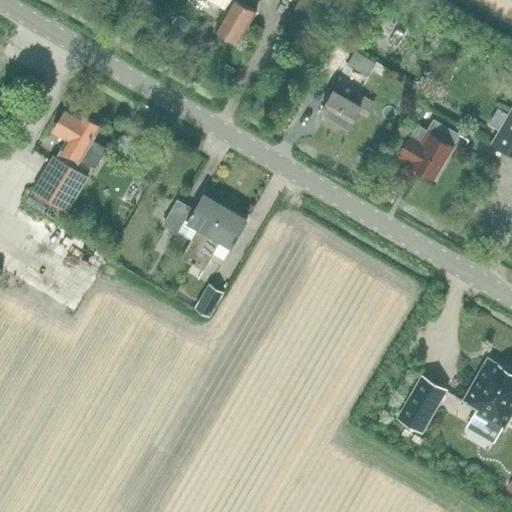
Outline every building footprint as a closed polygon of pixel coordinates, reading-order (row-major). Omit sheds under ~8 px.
[(238,43),(257,10),(250,5),(252,0),(209,0),(227,10),(216,31),(219,33),(219,35),(225,38),(227,37),(238,43)] [(327,2),(322,0),(299,0),(285,26),(306,39),(327,2)] [(341,76),(354,54),(340,45),(327,67),(341,76)] [(368,115),(375,102),(359,92),(354,100),(335,89),(322,111),(349,127),(360,110),(368,115)] [(94,140),(103,125),(68,105),(58,122),(52,132),(66,140),(56,159),(55,160),(53,158),(32,193),(66,213),(87,179),(74,171),(80,162),(94,170),(108,149),(94,140)] [(498,108),(489,124),(500,130),(509,114),(498,108)] [(500,130),(492,144),(511,155),(511,108),(509,114),(500,130)] [(454,145),(461,134),(434,118),(427,130),(420,125),(413,137),(411,136),(401,155),(414,162),(412,165),(435,178),(455,146),(454,145)] [(391,149),(386,158),(394,162),(399,153),(391,149)] [(193,264),(227,207),(205,194),(189,223),(185,220),(193,207),(178,198),(163,224),(178,233),(179,232),(193,240),(182,258),(193,264)] [(221,241),(231,247),(248,219),(227,207),(193,264),(204,271),(221,241)] [(160,255),(168,240),(161,236),(153,251),(160,255)] [(225,292),(210,283),(196,308),(211,316),(225,292)] [(511,413),(511,371),(488,358),(464,400),(478,408),(476,411),(504,428),(511,413)] [(397,419),(422,434),(447,390),(422,376),(397,419)]
